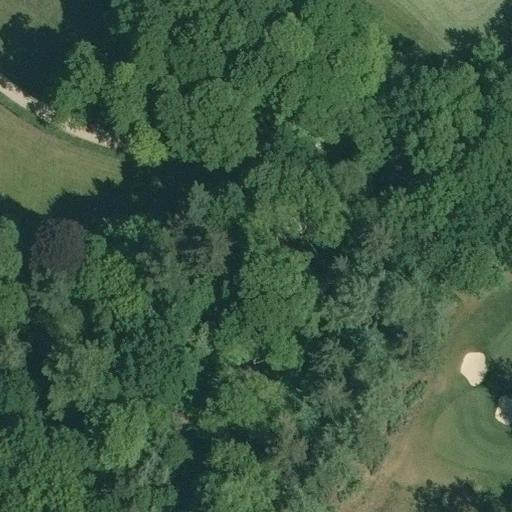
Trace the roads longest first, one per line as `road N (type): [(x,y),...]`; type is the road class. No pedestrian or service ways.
road 1 (track): [(331,143),(253,332),(219,511)]
road 2 (track): [(0,79),(70,123),(110,136),(163,147),(314,147)]
road 3 (track): [(511,78),(331,143)]
